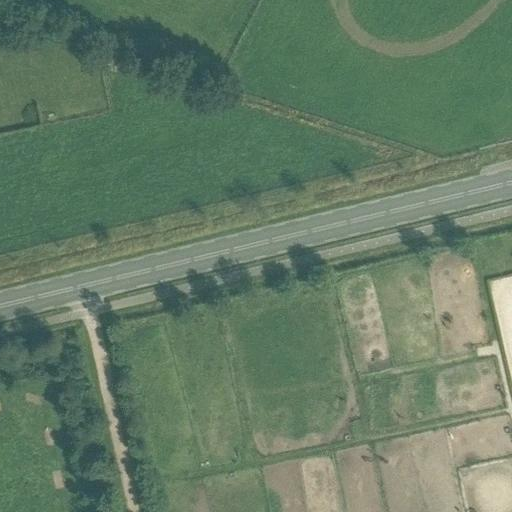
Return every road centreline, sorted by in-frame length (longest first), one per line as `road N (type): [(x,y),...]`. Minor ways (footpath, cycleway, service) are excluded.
road 1 (primary): [(0,306),(511,182)]
road 2 (track): [(133,511),(93,326)]
